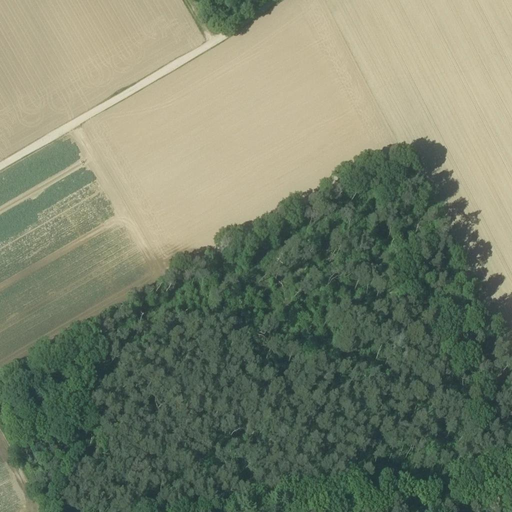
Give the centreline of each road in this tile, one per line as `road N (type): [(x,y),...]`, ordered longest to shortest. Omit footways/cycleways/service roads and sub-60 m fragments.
road 1 (track): [(0,166),(274,0)]
road 2 (track): [(511,482),(270,511)]
